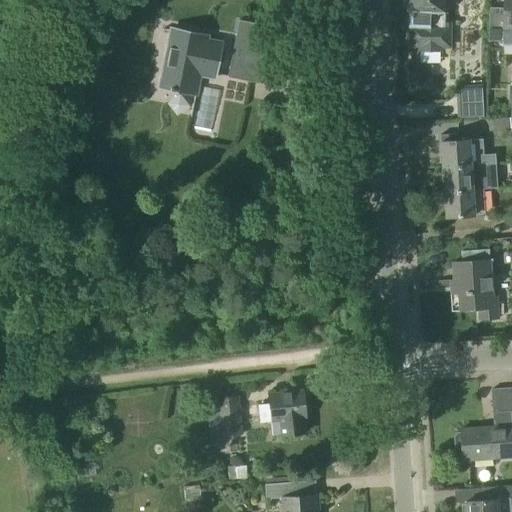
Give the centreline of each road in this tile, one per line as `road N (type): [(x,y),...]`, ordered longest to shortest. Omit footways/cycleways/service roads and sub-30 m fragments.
road 1 (track): [(393,345),(0,375)]
road 2 (residential): [(395,365),(365,0)]
road 3 (residential): [(405,511),(395,365)]
